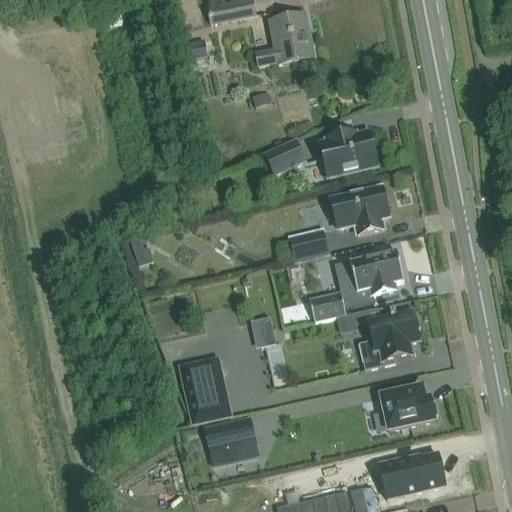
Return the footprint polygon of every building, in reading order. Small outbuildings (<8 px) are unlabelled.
[(255,19),(252,3),(208,11),(211,28),(255,19)] [(307,46),(301,18),(269,25),(275,54),(256,57),(259,71),(278,67),(278,69),(314,61),(311,45),(307,46)] [(204,44),(187,47),(190,62),(207,59),(204,44)] [(264,98),(253,101),(256,111),(267,108),(264,98)] [(328,147),(321,149),(328,180),(376,169),(369,137),(347,142),(346,140),(348,139),(348,138),(327,143),(328,147)] [(304,166),(294,144),(265,157),(275,179),(304,166)] [(382,192),(331,204),(338,233),(355,229),(358,239),(383,233),(381,223),(389,221),(386,209),(389,209),(386,196),(383,196),(382,192)] [(322,235),(291,242),(296,265),(327,258),(322,235)] [(350,265),(334,269),(340,296),(341,299),(352,297),(353,303),(348,304),(350,312),(375,306),(374,301),(381,299),(382,304),(399,300),(396,287),(404,285),(396,254),(350,265)] [(340,296),(309,303),(315,326),(337,321),(346,319),(344,313),(350,312),(348,304),(353,303),(352,297),(341,299),(340,296)] [(359,314),(364,326),(379,320),(374,308),(359,314)] [(391,322),(368,327),(372,344),(359,348),(365,375),(396,368),(395,364),(412,360),(409,347),(419,345),(416,332),(420,331),(417,318),(413,319),(413,317),(396,320),(395,317),(390,318),(391,322)] [(179,371),(192,429),(231,420),(218,362),(179,371)] [(438,419),(435,406),(431,407),(430,402),(429,402),(425,403),(423,395),(423,391),(381,400),(388,435),(435,425),(434,420),(438,419)] [(256,445),(251,422),(204,432),(209,456),(256,445)] [(407,461),(379,468),(387,504),(445,490),(438,458),(408,465),(407,461)]
